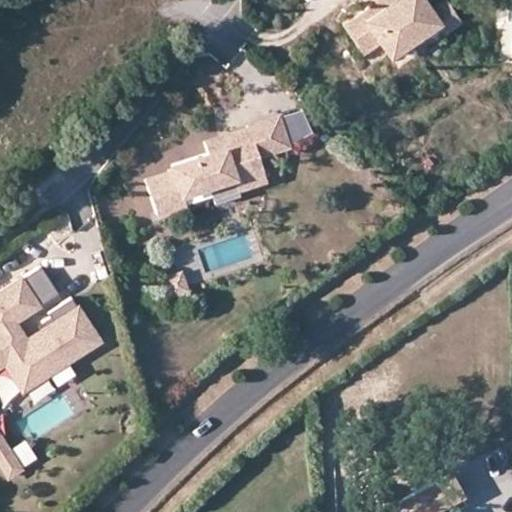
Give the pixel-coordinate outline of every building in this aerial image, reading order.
[(389,56),(436,23),(438,22),(429,9),(422,0),(374,0),(376,2),(380,8),(373,13),(369,7),(343,26),(362,54),(379,42),(389,56)] [(441,0),(429,9),(438,22),(436,23),(443,31),(458,21),(443,0),(441,0)] [(376,2),(369,7),(373,13),(380,8),(376,2)] [(286,141),(276,112),(246,123),(248,127),(222,136),(221,134),(204,139),(208,150),(172,162),(174,169),(146,178),(157,211),(186,201),(182,189),(208,181),(233,172),(234,177),(263,167),(257,150),(286,141)] [(263,167),(234,177),(233,172),(208,181),(215,200),(239,191),(237,184),(265,174),(263,167)] [(62,298),(38,263),(0,288),(0,362),(3,360),(22,387),(47,370),(40,360),(59,348),(66,357),(97,336),(69,293),(62,298)] [(167,275),(172,289),(184,285),(179,271),(167,275)] [(40,360),(47,370),(66,357),(59,348),(40,360)] [(11,376),(0,382),(0,384),(10,400),(22,392),(11,376)] [(21,463),(35,455),(23,436),(9,444),(21,463)] [(22,467),(7,444),(0,449),(0,464),(8,476),(22,467)] [(428,511),(428,510),(436,505),(467,489),(455,468),(403,496),(411,511),(382,511),(381,508),(373,511),(428,511)]
